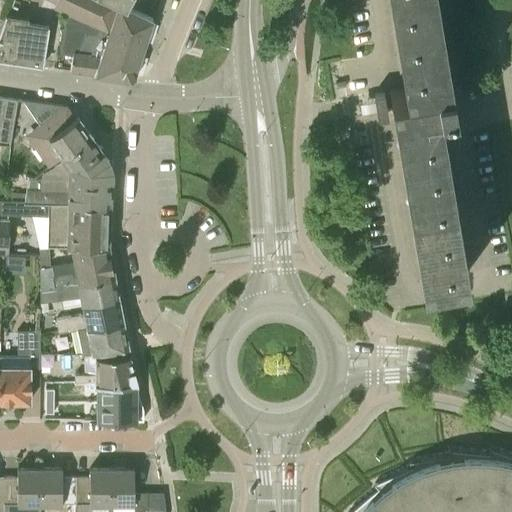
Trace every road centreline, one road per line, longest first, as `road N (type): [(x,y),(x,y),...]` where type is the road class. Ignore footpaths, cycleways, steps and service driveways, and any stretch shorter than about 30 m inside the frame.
road 1 (residential): [(471,117),(461,139),(485,285),(410,294),(381,121)]
road 2 (residential): [(168,335),(148,304),(141,256),(144,98)]
road 3 (tertiary): [(268,305),(256,95)]
road 4 (secondary): [(268,305),(232,324),(215,360),(224,399),(255,424),(275,428)]
road 5 (secondary): [(511,396),(415,365),(339,364)]
road 6 (residential): [(0,436),(146,436)]
road 7 (residential): [(144,98),(0,77)]
road 8 (residential): [(504,1),(491,16),(498,92),(471,117)]
